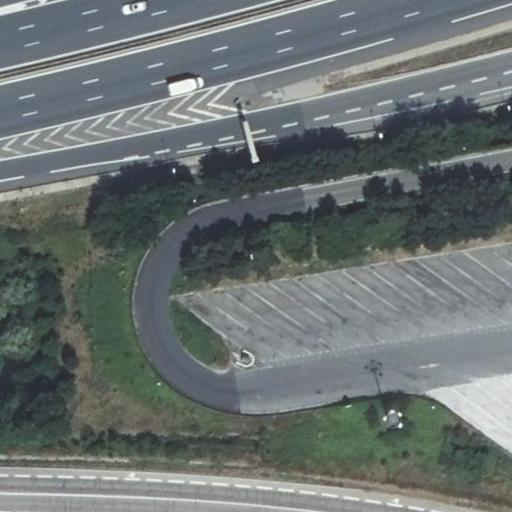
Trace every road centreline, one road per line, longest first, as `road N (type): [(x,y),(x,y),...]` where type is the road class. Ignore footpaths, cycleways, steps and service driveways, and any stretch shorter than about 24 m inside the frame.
road 1 (motorway): [(0,171),(223,129),(511,60)]
road 2 (motorway): [(0,113),(434,0)]
road 3 (tertiary): [(0,493),(314,511)]
road 4 (motorway): [(173,0),(0,42)]
